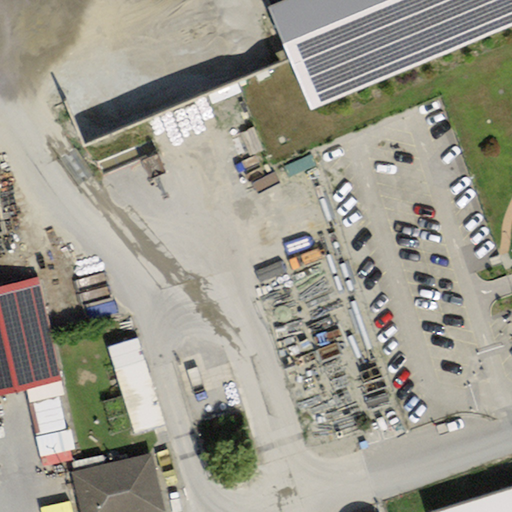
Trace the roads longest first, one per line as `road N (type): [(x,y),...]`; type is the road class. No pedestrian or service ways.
road 1 (unknown): [(201,511),(147,322),(138,226),(47,128),(0,46)]
road 2 (unclassified): [(300,492),(511,430)]
